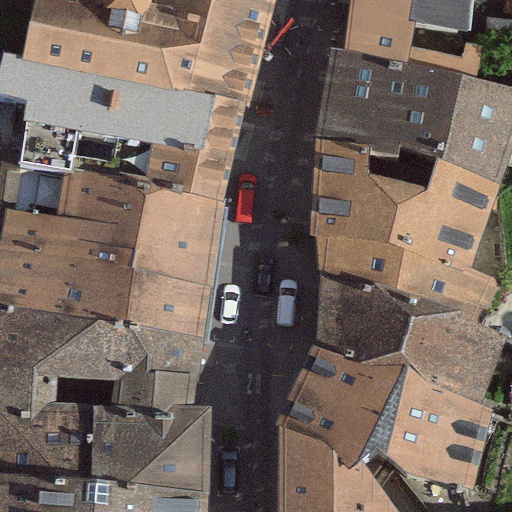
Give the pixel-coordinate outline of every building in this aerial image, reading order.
[(0,0),(0,80),(1,80),(6,58),(49,66),(72,0),(0,0)] [(101,0),(101,1),(93,0),(72,0),(49,66),(251,104),(272,0),(153,0),(152,3),(148,2),(147,0),(101,0)] [(472,0),(352,0),(345,59),(407,75),(413,32),(466,41),(472,0)] [(438,166),(502,183),(511,151),(511,92),(407,75),(345,59),(335,57),(324,132),(395,153),(438,166)] [(24,132),(236,166),(251,104),(49,66),(6,58),(1,80),(0,86),(0,102),(26,106),(24,132)] [(228,195),(236,166),(24,132),(25,158),(228,195)] [(395,153),(324,132),(320,272),(479,330),(494,283),(467,276),(502,183),(438,166),(429,196),(364,186),(368,158),(394,162),(395,153)] [(0,315),(203,347),(228,195),(25,158),(3,156),(0,177),(0,315)] [(479,330),(320,272),(317,345),(481,412),(503,338),(479,330)] [(0,410),(54,413),(54,397),(55,382),(116,383),(196,389),(203,347),(0,315),(0,410)] [(481,412),(317,345),(291,408),(290,433),(353,467),(360,457),(378,457),(417,511),(470,511),(470,491),(491,415),(481,412)] [(0,410),(0,480),(76,486),(206,494),(208,417),(195,415),(195,402),(196,389),(116,383),(116,400),(116,415),(54,413),(0,410)] [(389,511),(353,467),(290,433),(282,511),(389,511)] [(0,511),(75,511),(76,486),(0,480),(0,511)] [(75,511),(207,511),(206,494),(76,486),(75,511)]
